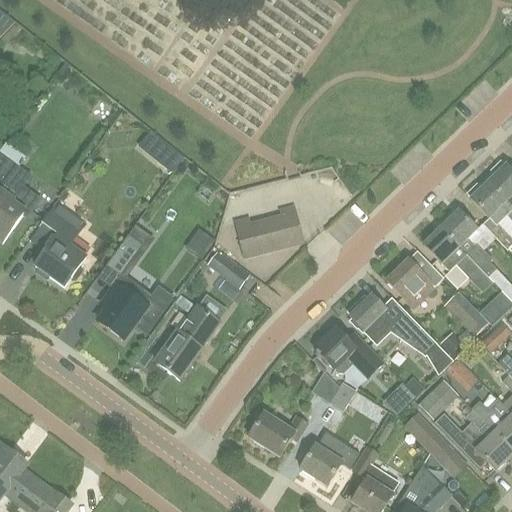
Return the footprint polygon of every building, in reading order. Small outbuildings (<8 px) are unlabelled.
[(0,40),(16,24),(0,11),(0,40)] [(57,75),(63,80),(71,69),(65,65),(57,75)] [(183,160),(151,134),(138,150),(171,177),(183,160)] [(0,152),(0,156),(20,170),(27,160),(6,145),(0,152)] [(21,188),(24,191),(32,179),(20,170),(0,156),(0,193),(12,202),(21,188)] [(488,185),(506,204),(511,198),(511,174),(505,168),(505,169),(500,164),(491,174),(495,178),(488,185)] [(483,227),(489,233),(497,242),(508,253),(511,248),(511,209),(506,204),(488,185),(481,192),(476,187),(467,197),(471,201),(470,202),(488,222),(483,227)] [(0,243),(2,245),(23,217),(26,220),(29,216),(39,201),(24,191),(21,188),(12,202),(0,193),(0,243)] [(49,279),(63,289),(75,273),(86,258),(69,246),(84,226),(55,205),(41,225),(58,236),(44,255),(34,269),(38,271),(36,275),(47,283),(49,279)] [(279,213),(281,219),(250,227),(248,221),(235,224),(244,260),(302,245),(293,209),(279,213)] [(474,248),(468,241),(477,233),(458,213),(440,231),(488,281),(497,272),(490,265),(493,262),(484,254),(476,246),(474,248)] [(27,244),(44,255),(58,236),(41,225),(27,244)] [(483,227),(477,233),(468,241),(474,248),(476,246),(484,254),(497,242),(489,233),(483,227)] [(134,229),(106,268),(96,282),(111,293),(115,288),(117,289),(124,278),(127,280),(154,243),(134,229)] [(493,286),(488,281),(440,231),(420,250),(434,266),(439,271),(441,269),(449,276),(456,269),(468,283),(482,297),(493,286)] [(212,250),(217,244),(200,232),(186,251),(203,263),(212,250)] [(417,254),(407,263),(421,278),(431,269),(417,254)] [(240,293),(250,280),(217,255),(207,269),(219,278),(240,293)] [(386,284),(401,299),(412,312),(443,282),(431,269),(421,278),(407,263),(397,273),(386,284)] [(434,266),(431,269),(443,282),(449,276),(441,269),(439,271),(434,266)] [(443,282),(456,295),(468,283),(456,269),(449,276),(443,282)] [(501,295),(511,305),(511,288),(497,272),(488,281),(493,286),(501,295)] [(113,305),(98,325),(122,343),(132,329),(148,340),(176,301),(159,289),(152,298),(127,280),(124,278),(117,289),(115,288),(111,293),(107,300),(113,305)] [(511,305),(501,295),(478,317),(488,328),(491,332),(504,320),(511,311),(511,305)] [(197,310),(218,325),(227,313),(206,297),(197,310)] [(358,304),(348,314),(351,317),(350,318),(352,321),(350,323),(362,336),(365,334),(377,346),(390,333),(426,358),(438,347),(402,311),(397,316),(387,306),(383,309),(371,297),(367,301),(361,307),(358,304)] [(459,298),(444,312),(465,333),(474,342),(488,328),(478,317),(459,298)] [(194,362),(201,353),(202,352),(200,351),(218,325),(197,310),(179,336),(177,335),(155,366),(170,376),(180,383),(194,362)] [(511,336),(511,335),(503,327),(482,346),(491,356),(511,336)] [(332,371),(338,376),(345,376),(354,366),(368,380),(383,365),(363,345),(354,335),(346,343),(336,332),(330,337),(326,333),(310,348),(332,371)] [(457,342),(465,350),(474,342),(465,333),(457,342)] [(456,366),(459,363),(468,354),(465,350),(457,342),(451,335),(438,347),(456,366)] [(438,347),(426,358),(438,383),(445,376),(456,366),(438,347)] [(511,362),(507,357),(497,366),(503,373),(508,378),(511,381),(511,362)] [(456,366),(445,376),(465,398),(479,384),(459,363),(456,366)] [(339,389),(324,374),(311,395),(316,398),(329,406),(339,389)] [(511,381),(508,378),(502,384),(511,395),(511,398),(503,408),(511,417),(511,381)] [(427,393),(414,379),(405,388),(418,402),(427,393)] [(444,384),(418,409),(434,426),(444,416),(460,401),(444,384)] [(355,394),(342,386),(339,389),(329,406),(343,415),(355,394)] [(405,388),(383,409),(389,416),(397,423),(411,409),(415,406),(418,402),(405,388)] [(479,406),(472,413),(511,454),(511,417),(503,408),(498,403),(487,414),(479,406)] [(495,473),(511,456),(511,454),(472,413),(465,420),(473,427),(463,437),(444,416),(434,426),(479,473),(487,466),(495,473)] [(431,429),(417,416),(403,429),(429,457),(440,439),(431,429)] [(296,420),(288,433),(263,417),(249,440),(279,459),(291,441),(296,444),(306,427),(296,420)] [(353,474),(361,460),(323,436),(300,473),(326,490),(341,466),(353,474)] [(470,470),(465,465),(440,439),(429,457),(455,484),(470,470)] [(0,502),(5,497),(24,511),(68,511),(72,507),(65,502),(53,493),(52,494),(23,472),(27,467),(9,453),(0,447),(0,446),(0,502)] [(366,483),(352,506),(362,511),(382,511),(399,486),(371,468),(377,458),(367,451),(361,460),(353,474),(363,480),(366,483)] [(422,469),(396,511),(435,511),(441,507),(442,508),(453,498),(422,469)]
